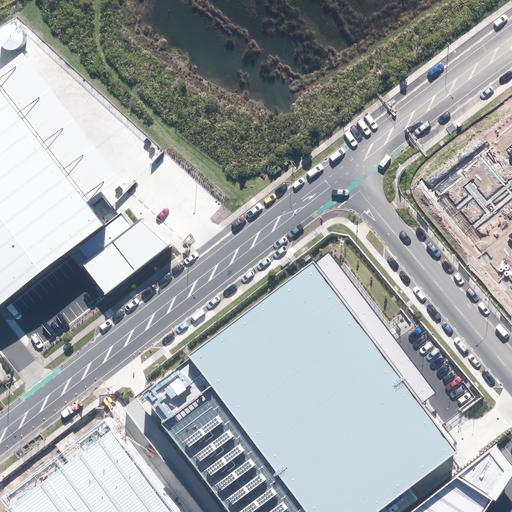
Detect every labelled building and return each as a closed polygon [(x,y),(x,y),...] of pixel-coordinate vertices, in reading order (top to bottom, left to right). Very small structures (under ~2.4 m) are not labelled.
[(0,303),(71,251),(105,293),(167,245),(140,218),(132,225),(121,213),(105,223),(0,87),(0,303)] [(344,511),(467,419),(330,240),(187,348),(312,511),(344,511)] [(148,381),(245,511),(293,511),(178,358),(148,381)] [(5,502),(13,511),(183,511),(115,420),(5,502)] [(406,511),(479,511),(493,492),(497,495),(511,470),(511,459),(498,438),(406,511)]
